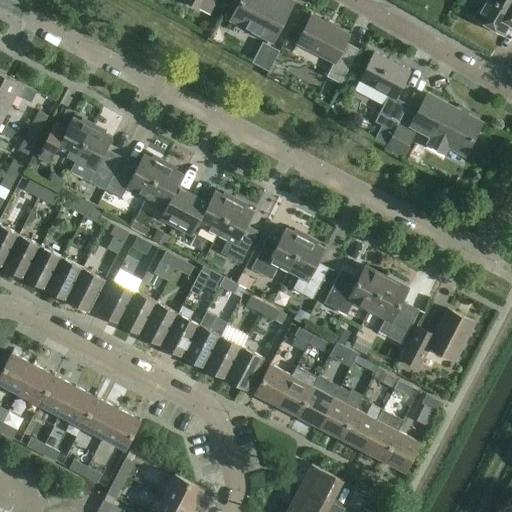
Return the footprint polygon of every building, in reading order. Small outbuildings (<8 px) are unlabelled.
[(185,0),(184,2),(197,9),(201,0),(185,0)] [(240,0),(230,20),(272,42),(292,2),(289,0),(240,0)] [(511,0),(483,0),(473,18),(503,35),(511,20),(511,0)] [(348,35),(310,16),(296,43),(334,62),(326,76),(340,84),(356,52),(343,45),(348,35)] [(262,42),(251,63),(268,71),(279,51),(262,42)] [(373,53),(359,80),(388,95),(379,113),(398,123),(407,104),(395,98),(409,71),(373,53)] [(36,92),(0,72),(0,122),(15,94),(30,103),(36,92)] [(445,154),(449,146),(465,155),(481,123),(426,94),(410,126),(429,136),(425,144),(445,154)] [(27,155),(47,116),(38,111),(18,150),(27,155)] [(55,150),(75,160),(94,125),(81,118),(80,121),(72,117),(63,134),(53,129),(39,156),(50,161),(55,150)] [(94,125),(75,160),(94,171),(88,182),(104,190),(118,163),(103,155),(112,138),(104,134),(106,131),(94,125)] [(396,126),(387,142),(385,147),(400,155),(411,133),(396,126)] [(126,187),(146,197),(164,162),(152,155),(151,158),(143,154),(134,171),(118,163),(104,190),(120,198),(126,187)] [(13,159),(6,172),(16,177),(22,164),(13,159)] [(164,162),(146,197),(165,207),(159,219),(170,224),(175,227),(189,200),(184,197),(174,192),(177,186),(183,175),(175,171),(177,168),(164,162)] [(6,172),(0,184),(0,191),(6,195),(16,177),(6,172)] [(24,190),(38,197),(43,189),(28,181),(24,190)] [(43,189),(38,197),(53,205),(57,196),(43,189)] [(189,200),(175,227),(180,230),(192,236),(197,224),(217,234),(235,199),(223,192),(221,195),(214,191),(208,202),(205,208),(195,203),(189,200)] [(69,207),(83,215),(88,206),(73,199),(69,207)] [(235,199),(217,234),(227,240),(220,253),(240,263),(255,235),(245,229),(254,212),(246,208),(248,205),(235,199)] [(102,214),(88,206),(83,215),(98,222),(102,214)] [(0,265),(2,266),(19,234),(0,224),(0,265)] [(128,233),(114,226),(109,234),(124,242),(128,233)] [(288,272),(306,236),(294,229),(292,232),(285,228),(276,246),(266,240),(251,269),(270,279),(277,266),(288,272)] [(2,266),(23,277),(40,246),(19,234),(2,266)] [(306,236),(288,272),(298,277),(293,289),(312,299),(326,272),(315,266),(325,249),(317,245),(319,242),(306,236)] [(151,245),(136,237),(131,246),(146,253),(151,245)] [(23,277),(45,289),(61,257),(40,246),(23,277)] [(179,259),(164,252),(160,260),(174,268),(179,259)] [(45,289),(66,300),(83,268),(61,257),(45,289)] [(193,267),(179,259),(174,268),(189,275),(193,267)] [(352,302),(368,311),(386,277),(365,266),(358,278),(341,269),(323,303),(346,315),(352,302)] [(88,311),(104,279),(83,268),(66,300),(88,311)] [(440,295),(448,273),(436,268),(427,291),(440,295)] [(204,278),(219,286),(223,277),(209,270),(204,278)] [(238,285),(223,277),(219,286),(233,293),(238,285)] [(386,277),(368,311),(385,319),(378,331),(401,343),(419,310),(401,301),(407,288),(386,277)] [(97,311),(118,323),(135,291),(113,279),(97,311)] [(118,323),(140,334),(156,302),(135,291),(118,323)] [(245,305),(260,313),(264,304),(250,296),(245,305)] [(140,334),(161,345),(178,313),(156,302),(140,334)] [(279,311),(264,304),(260,313),(274,320),(279,311)] [(454,360),(474,323),(447,309),(433,335),(418,327),(401,358),(418,367),(429,347),(454,360)] [(161,345),(182,356),(199,324),(178,313),(161,345)] [(182,356),(204,367),(220,335),(199,324),(182,356)] [(294,336),(308,343),(312,335),(298,327),(294,336)] [(204,367),(225,378),(242,346),(220,335),(204,367)] [(327,343),(312,335),(308,343),(322,351),(327,343)] [(242,346),(225,378),(247,390),(263,358),(242,346)] [(338,354),(353,361),(357,353),(342,346),(338,354)] [(0,373),(0,383),(18,393),(33,364),(11,352),(0,373)] [(371,361),(357,353),(353,361),(367,369),(371,361)] [(18,393),(39,404),(54,375),(33,364),(18,393)] [(254,393),(276,405),(291,375),(269,364),(254,393)] [(276,405),(297,416),(318,376),(317,376),(316,377),(296,366),(291,375),(276,405)] [(378,381),(393,388),(397,380),(383,372),(378,381)] [(39,404),(60,415),(76,386),(54,375),(39,404)] [(297,416),(318,427),(339,387),(318,376),(297,416)] [(411,387),(397,380),(393,388),(407,396),(411,387)] [(60,415),(81,426),(97,397),(76,386),(60,415)] [(318,427),(339,438),(355,409),(343,403),(349,392),(339,387),(318,427)] [(436,411),(440,403),(425,395),(421,403),(436,411)] [(81,426),(103,437),(118,408),(97,397),(81,426)] [(355,409),(339,438),(361,449),(376,420),(381,409),(371,404),(365,414),(355,409)] [(140,419),(118,408),(103,437),(124,449),(140,419)] [(381,409),(376,420),(361,449),(382,460),(397,431),(403,421),(381,409)] [(2,423),(0,426),(0,432),(12,438),(16,430),(2,423)] [(270,436),(276,434),(272,426),(252,434),(261,457),(276,451),(270,436)] [(397,431),(382,460),(404,471),(419,442),(397,431)] [(26,446),(40,453),(45,445),(30,437),(26,446)] [(45,445),(40,453),(55,461),(59,452),(45,445)] [(68,468),(83,475),(91,459),(77,452),(68,468)] [(133,462),(125,458),(118,472),(126,477),(133,462)] [(105,467),(91,459),(83,475),(97,483),(105,467)] [(311,464),(300,485),(331,502),(342,480),(311,464)] [(115,498),(126,477),(118,472),(107,494),(115,498)] [(174,474),(163,496),(192,511),(204,489),(174,474)] [(343,511),(345,509),(331,502),(300,485),(289,507),(299,511),(343,511)] [(107,494),(103,500),(97,511),(119,511),(120,509),(111,505),(115,498),(107,494)] [(382,511),(387,503),(371,495),(362,511),(382,511)] [(191,511),(192,511),(163,496),(154,511),(191,511)]
